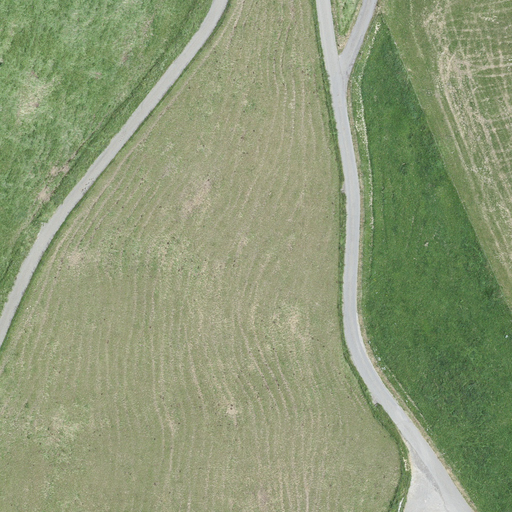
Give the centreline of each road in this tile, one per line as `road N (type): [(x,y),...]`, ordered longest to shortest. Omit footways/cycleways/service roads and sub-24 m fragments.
road 1 (unclassified): [(470,511),(362,363),(351,321),(353,205),(336,78)]
road 2 (track): [(221,0),(44,236),(0,332)]
